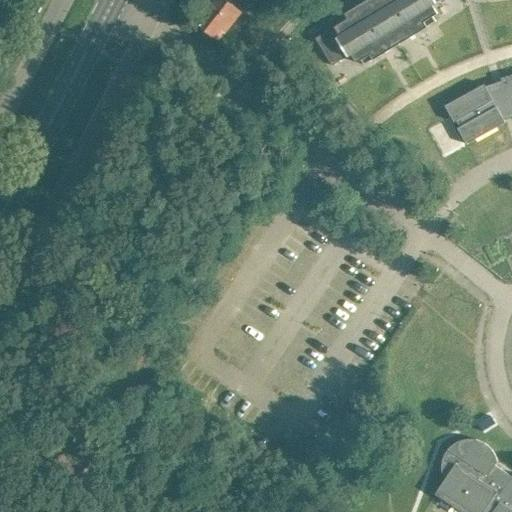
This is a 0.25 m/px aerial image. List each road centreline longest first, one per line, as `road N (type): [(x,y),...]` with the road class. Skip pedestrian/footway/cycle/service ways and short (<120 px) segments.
road 1 (unclassified): [(0,309),(152,15)]
road 2 (primary): [(0,210),(113,0)]
road 3 (unclassified): [(0,124),(64,0)]
